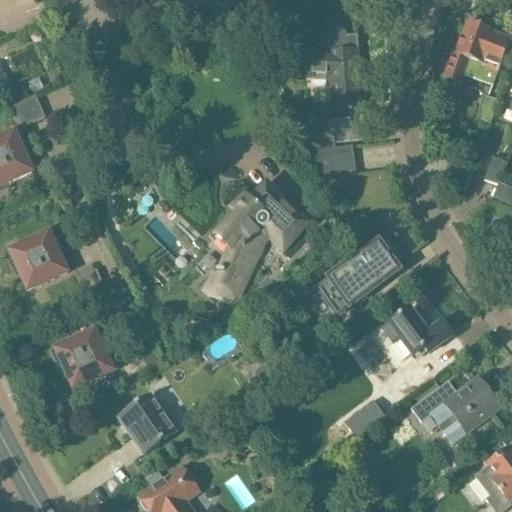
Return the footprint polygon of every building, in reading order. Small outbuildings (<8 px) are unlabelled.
[(464,76),(477,81),(493,35),(494,33),(467,24),(456,54),(453,53),(443,79),(460,85),(464,76)] [(298,55),(297,79),(331,80),(334,104),(334,114),(360,111),(359,101),(356,64),(360,64),(358,51),(357,37),(349,38),(348,36),(347,35),(346,34),(344,33),(343,32),(341,32),(339,32),(337,32),(335,32),(334,33),(332,34),(331,35),(330,36),(329,38),(328,40),(328,41),(328,56),(298,55)] [(510,41),(493,35),(477,81),(493,87),(499,70),(510,41)] [(39,79),(27,84),(33,95),(44,90),(39,79)] [(11,107),(21,130),(45,119),(35,97),(11,107)] [(499,102),(486,98),(478,120),(490,125),(499,102)] [(331,119),(297,123),(301,156),(336,151),(335,147),(332,124),(331,119)] [(13,135),(0,140),(0,188),(31,175),(21,152),(25,151),(17,133),(13,135)] [(302,157),(313,179),(335,176),(333,154),(302,157)] [(506,164),(493,160),(484,182),(496,187),(506,164)] [(447,164),(440,183),(466,193),(473,174),(447,164)] [(331,186),(322,186),(323,198),(332,197),(331,186)] [(283,254),(308,228),(266,187),(217,238),(232,253),(222,273),(217,271),(209,289),(237,302),(261,249),(269,241),(283,254)] [(50,235),(8,254),(12,261),(8,263),(18,283),(21,281),(27,293),(68,274),(50,235)] [(349,269),(322,289),(341,315),(398,273),(378,247),(360,261),(360,262),(349,270),(349,269)] [(78,280),(90,304),(108,296),(96,271),(78,280)] [(410,312),(383,333),(394,346),(388,351),(400,366),(411,357),(413,360),(426,351),(430,356),(448,342),(438,329),(433,333),(428,327),(423,330),(410,312)] [(370,318),(359,325),(368,337),(378,330),(370,318)] [(349,332),(343,337),(352,349),(358,344),(349,332)] [(95,333),(50,354),(58,371),(62,369),(71,390),(116,369),(109,354),(106,356),(95,333)] [(157,344),(140,352),(153,381),(169,370),(157,344)] [(449,385),(411,412),(421,426),(430,420),(452,447),(467,436),(500,412),(478,382),(458,397),(449,385)] [(134,411),(118,422),(144,457),(160,445),(160,446),(164,444),(163,443),(179,431),(165,412),(161,415),(149,400),(138,408),(137,407),(134,410),(134,411)] [(385,418),(373,403),(344,425),(355,440),(385,418)] [(493,467),(476,480),(490,500),(486,503),(492,511),(501,511),(511,504),(511,454),(510,452),(491,465),(493,467)] [(139,502),(145,511),(189,511),(184,504),(198,494),(182,471),(139,502)] [(313,485),(303,493),(312,505),(322,497),(313,485)]
